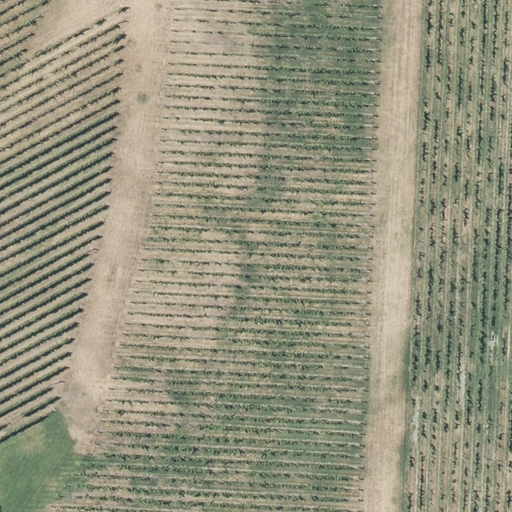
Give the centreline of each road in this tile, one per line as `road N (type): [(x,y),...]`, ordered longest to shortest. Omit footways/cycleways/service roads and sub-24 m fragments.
road 1 (track): [(391,511),(413,0)]
road 2 (track): [(159,0),(96,354),(64,417)]
